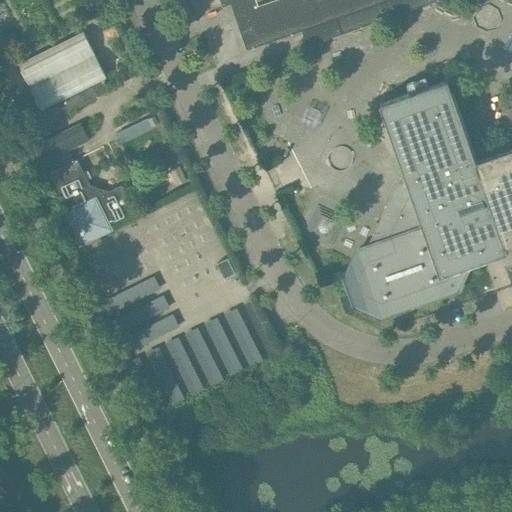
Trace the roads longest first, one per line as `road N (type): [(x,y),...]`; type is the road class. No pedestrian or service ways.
road 1 (residential): [(511,323),(446,344),(371,347),(307,316),(146,0)]
road 2 (secondary): [(140,511),(0,222)]
road 3 (secondary): [(0,338),(86,511)]
